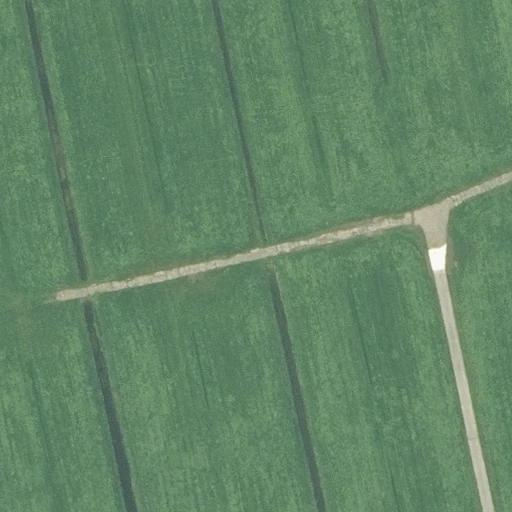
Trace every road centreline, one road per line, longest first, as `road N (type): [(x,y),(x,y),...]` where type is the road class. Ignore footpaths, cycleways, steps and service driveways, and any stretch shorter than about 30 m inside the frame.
road 1 (track): [(58,298),(427,215),(511,178)]
road 2 (track): [(488,511),(427,215)]
